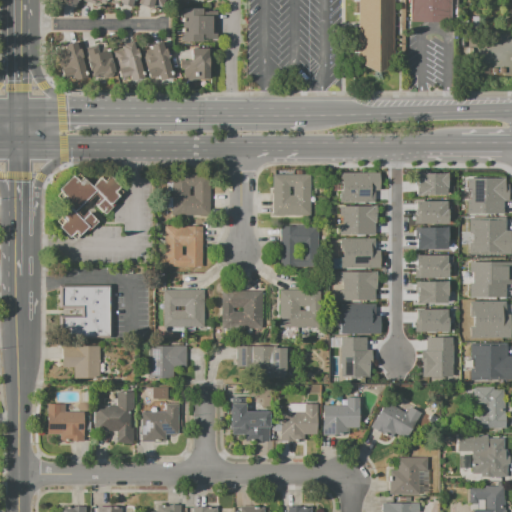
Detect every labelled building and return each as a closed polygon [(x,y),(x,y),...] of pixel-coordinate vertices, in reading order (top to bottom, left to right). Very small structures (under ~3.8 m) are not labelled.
[(63,4),(63,0),(77,0),(75,8),(63,4)] [(162,0),(161,6),(152,3),(151,9),(141,6),(142,0),(162,0)] [(391,0),(392,64),(357,64),(356,0),(391,0)] [(408,0),(450,0),(451,13),(445,13),(446,22),(413,23),(412,13),(409,13),(408,0)] [(215,41),(215,11),(201,11),(201,7),(179,8),(180,41),(215,41)] [(64,45),(74,42),(78,54),(81,53),(88,78),(76,82),(75,75),(64,79),(61,70),(64,69),(61,61),(59,62),(56,51),(65,49),(64,45)] [(120,45),(131,42),(134,53),(137,52),(141,68),(139,69),(142,79),(131,82),(129,76),(119,79),(116,65),(118,65),(114,51),(121,49),(120,45)] [(149,45),(161,42),(172,79),(160,82),(158,77),(148,79),(145,69),(148,69),(144,52),(151,50),(149,45)] [(84,50),(94,48),(94,51),(108,47),(115,74),(106,76),(105,73),(91,77),(84,50)] [(190,48),(208,48),(208,80),(183,80),(183,69),(178,69),(178,60),(190,60),(190,48)] [(373,202),(373,190),(377,190),(378,173),(339,172),(339,201),(373,202)] [(415,194),(415,172),(427,172),(427,174),(446,174),(446,186),(442,185),(442,194),(415,194)] [(172,174),(211,174),(211,214),(173,215),(172,174)] [(272,175),(310,174),(311,215),(272,215),(272,175)] [(73,175),(78,181),(82,177),(91,186),(101,177),(104,181),(110,175),(126,190),(103,212),(95,205),(102,198),(95,191),(75,211),(82,217),(88,211),(96,220),(75,241),(55,221),(68,208),(59,200),(65,194),(59,189),(73,175)] [(506,199),(506,186),(502,186),(502,179),(467,179),(467,187),(470,187),(470,201),(466,201),(467,213),(501,213),(501,199),(506,199)] [(446,223),(445,200),(412,201),(413,224),(446,223)] [(337,205),(337,234),(374,234),(374,206),(337,205)] [(509,232),(503,232),(503,219),(469,218),(469,232),(474,232),(474,244),(469,244),(469,253),(508,253),(509,232)] [(280,226),(319,225),(319,266),(280,267),(280,226)] [(164,227),(202,226),(203,267),(164,267),(164,227)] [(445,227),(414,227),(414,249),(445,249),(445,227)] [(339,238),(339,267),(377,268),(378,249),(372,249),(372,238),(339,238)] [(413,255),(413,278),(446,277),(445,254),(413,255)] [(509,283),(508,262),(469,262),(469,272),(473,272),(473,284),(469,284),(469,296),(504,296),(504,283),(509,283)] [(338,271),(338,300),(374,300),(374,272),(338,271)] [(445,280),(414,281),(415,303),(445,302),(445,280)] [(59,318),(59,336),(109,335),(108,286),(59,287),(59,305),(81,305),(81,317),(59,318)] [(163,290),(201,290),(201,326),(163,326),(163,290)] [(220,290),(259,290),(259,327),(220,327),(220,290)] [(280,291),(318,291),(318,327),(280,327),(280,291)] [(509,316),(502,316),(502,302),(469,302),(469,315),(473,315),(473,328),(470,328),(470,338),(509,338),(509,316)] [(339,334),(375,333),(374,304),(339,304),(339,334)] [(446,309),(413,309),(413,332),(445,332),(446,309)] [(339,377),(369,377),(369,349),(365,349),(364,337),(337,337),(339,377)] [(420,349),(419,377),(450,377),(451,337),(424,337),(424,349),(420,349)] [(147,345),(185,344),(185,364),(173,364),(174,380),(148,380),(147,345)] [(61,345),(98,345),(99,379),(74,379),(73,369),(62,369),(61,345)] [(505,358),(504,345),(470,345),(470,357),(474,357),(475,371),(470,371),(470,378),(504,378),(504,370),(507,370),(507,358),(505,358)] [(237,346),(285,346),(285,375),(273,375),(273,379),(249,379),(249,360),(237,360),(237,346)] [(349,393),(349,385),(357,385),(357,393),(349,393)] [(145,398),(145,387),(167,387),(167,399),(145,398)] [(473,387),(493,388),(492,390),(503,391),(502,415),(505,415),(505,429),(472,429),(472,415),(481,415),(481,407),(473,406),(473,387)] [(79,390),(87,390),(87,402),(79,402),(79,390)] [(93,405),(115,405),(115,391),(132,391),(132,408),(127,408),(127,426),(132,426),(132,444),(116,444),(116,430),(93,431),(93,405)] [(310,394),(318,394),(318,402),(310,402),(310,394)] [(322,405),(344,406),(344,398),(359,398),(359,425),(345,425),(345,435),(322,435),(322,405)] [(370,426),(385,401),(404,413),(409,406),(420,413),(400,445),(370,426)] [(140,411),(164,411),(164,403),(178,403),(178,435),(164,434),(164,442),(140,442),(140,411)] [(229,403),(246,403),(246,412),(269,412),(269,438),(230,439),(229,403)] [(46,404),(62,404),(62,411),(82,411),(82,441),(58,441),(58,435),(46,435),(46,404)] [(280,413),(286,413),(303,413),(303,404),(317,404),(317,434),(303,434),(303,442),(280,442),(280,413)] [(303,413),(286,413),(286,404),(303,404),(303,413)] [(456,435),(486,435),(486,438),(502,438),(502,450),(505,450),(505,456),(508,456),(508,465),(506,465),(506,477),(479,477),(479,474),(469,474),(469,451),(456,451),(456,435)] [(394,458),(426,458),(427,494),(389,495),(388,473),(395,472),(394,458)] [(467,486),(503,486),(503,511),(471,511),(471,509),(484,509),(484,498),(476,498),(476,504),(467,504),(467,486)] [(381,511),(381,502),(418,502),(418,511),(381,511)]
